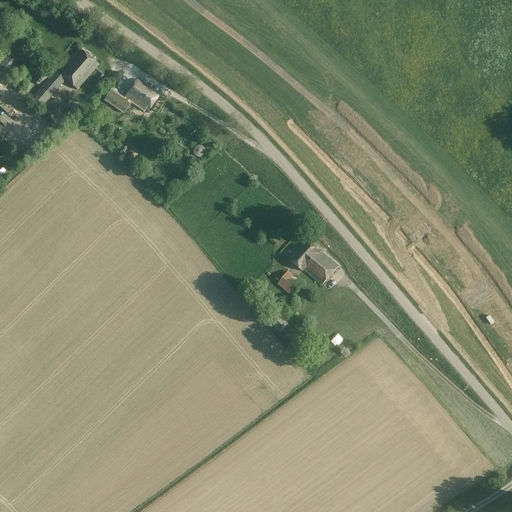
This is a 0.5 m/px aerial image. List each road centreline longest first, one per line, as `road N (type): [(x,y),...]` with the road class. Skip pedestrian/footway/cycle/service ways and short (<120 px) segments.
road 1 (unclassified): [(511,431),(271,150),(81,0)]
road 2 (track): [(271,150),(128,67)]
